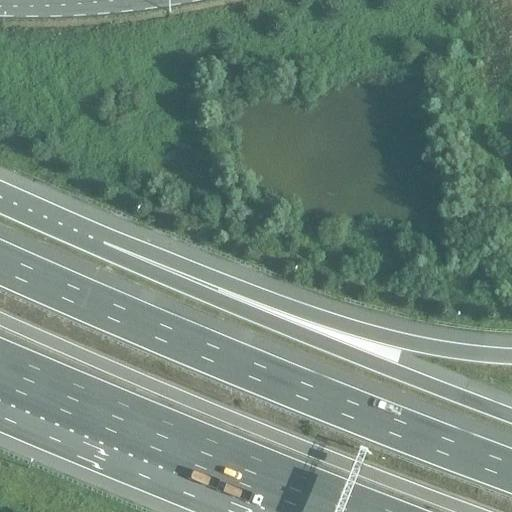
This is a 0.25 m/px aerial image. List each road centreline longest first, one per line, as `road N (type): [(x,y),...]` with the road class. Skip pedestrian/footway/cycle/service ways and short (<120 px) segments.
road 1 (motorway): [(511,471),(0,264)]
road 2 (motorway): [(472,511),(182,400),(0,319)]
road 3 (motorway): [(511,416),(101,251)]
road 4 (motorway): [(511,357),(402,341),(101,251)]
road 5 (motorway): [(0,369),(351,511)]
road 6 (secondary): [(0,6),(127,0)]
